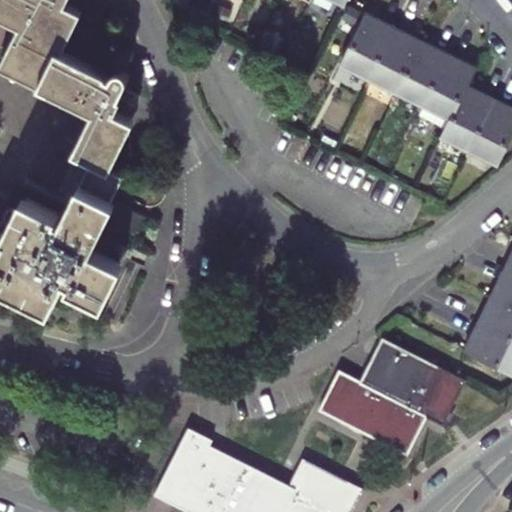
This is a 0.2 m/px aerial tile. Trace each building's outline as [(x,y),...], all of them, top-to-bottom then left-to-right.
[(123,242),(128,231),(132,232),(137,232),(141,229),(144,227),(149,215),(116,200),(127,178),(108,168),(143,97),(131,90),(133,83),(133,80),(132,76),(130,73),(127,71),(123,71),(120,72),(117,75),(116,78),(51,46),(73,0),(0,0),(0,12),(25,24),(7,63),(94,106),(92,110),(99,114),(79,153),(97,161),(85,187),(69,218),(34,201),(26,215),(16,210),(3,236),(12,241),(11,245),(0,240),(0,279),(58,306),(69,285),(105,302),(125,263),(115,258),(118,252),(129,257),(133,247),(123,242)] [(375,79),(400,28),(371,14),(346,64),(375,79)] [(375,79),(402,92),(427,41),(400,28),(375,79)] [(429,105),(454,54),(427,41),(402,92),(429,105)] [(429,105),(456,118),(473,85),(481,67),(454,54),(429,105)] [(473,152),(500,98),(473,85),(456,118),(446,138),(473,152)] [(511,103),(500,98),(473,152),(502,166),(511,144),(511,103)] [(69,218),(85,187),(58,173),(64,162),(36,148),(14,191),(34,201),(69,218)] [(511,269),(509,268),(496,296),(511,303),(511,269)] [(483,323),(511,337),(511,303),(496,296),(483,323)] [(511,371),(511,337),(483,323),(470,351),(511,371)] [(471,381),(388,338),(365,383),(344,372),(324,412),(412,457),(433,417),(449,425),(471,381)] [(352,511),(365,487),(303,457),(289,484),(211,444),(214,438),(190,425),(156,493),(192,511),(352,511)]
